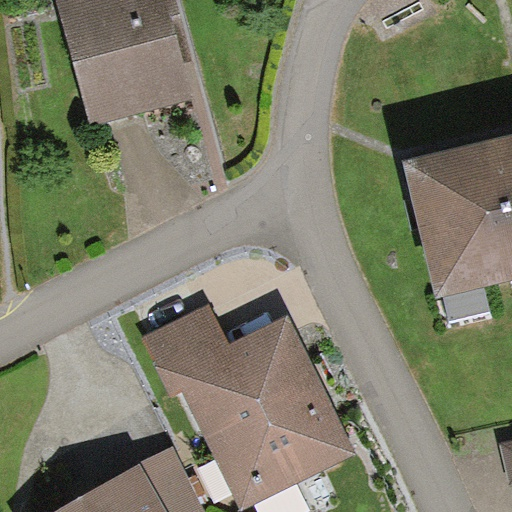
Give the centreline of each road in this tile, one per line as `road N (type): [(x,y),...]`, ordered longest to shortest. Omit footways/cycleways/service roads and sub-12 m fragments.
road 1 (residential): [(296,212),(445,511)]
road 2 (residential): [(0,338),(218,228),(296,212)]
road 3 (residential): [(327,0),(303,118),(296,212)]
